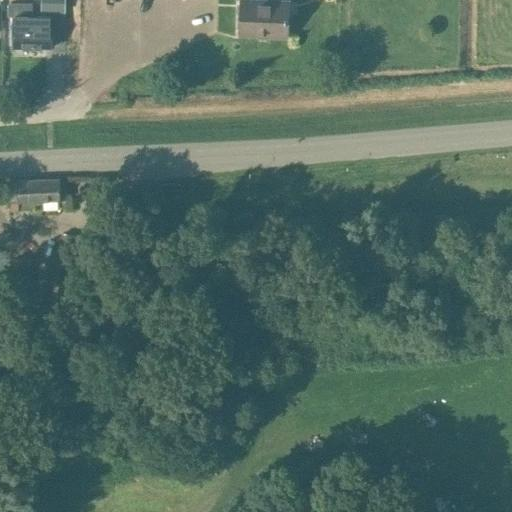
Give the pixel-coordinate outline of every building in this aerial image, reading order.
[(41,0),(41,10),(63,11),(63,0),(41,0)] [(287,37),(287,0),(238,0),(238,35),(287,37)] [(51,49),(52,16),(12,15),(11,48),(51,49)] [(59,209),(68,209),(68,198),(67,178),(8,180),(9,210),(34,210),(34,200),(59,199),(59,209)] [(70,286),(84,241),(61,234),(47,279),(70,286)]
